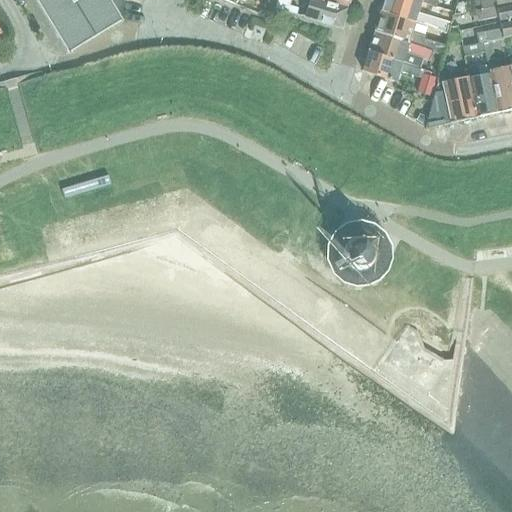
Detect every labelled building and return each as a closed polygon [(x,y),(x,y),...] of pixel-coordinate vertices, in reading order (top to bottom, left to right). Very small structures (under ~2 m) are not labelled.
[(66,49),(68,53),(121,21),(117,15),(108,0),(37,0),(67,49),(66,49)] [(108,0),(117,15),(123,0),(108,0)] [(277,0),(275,8),(296,14),(298,8),(290,5),(292,0),(277,0)] [(348,8),(321,0),(308,0),(304,17),(342,28),(348,8)] [(414,22),(448,33),(451,23),(417,12),(421,2),(416,0),(383,0),(381,11),(414,22)] [(511,0),(476,0),(474,0),(476,10),(511,2),(511,0)] [(497,15),(498,22),(511,19),(511,2),(476,10),(475,10),(477,20),(497,15)] [(443,54),(446,44),(424,37),(425,35),(411,31),(414,22),(381,11),(374,32),(411,44),(418,47),(418,46),(427,49),(431,51),(443,54)] [(483,43),(505,38),(511,36),(511,19),(498,22),(499,28),(480,32),(481,34),(476,35),(478,44),(483,43)] [(426,70),(431,51),(427,49),(418,46),(418,47),(411,44),(374,32),(369,51),(421,68),(426,70)] [(484,50),(506,45),(505,38),(483,43),(484,50)] [(485,52),(484,50),(483,43),(478,44),(462,47),(464,57),(485,52)] [(418,76),(421,68),(369,51),(363,71),(396,82),(400,71),(418,76)] [(511,109),(511,78),(509,65),(497,67),(495,58),(486,59),(489,71),(497,113),(511,109)] [(477,75),(475,66),(467,68),(469,77),(477,117),(497,113),(489,71),(477,75)] [(429,96),(431,92),(435,77),(423,74),(417,92),(429,96)] [(425,128),(477,117),(469,77),(441,83),(443,92),(433,92),(425,128)] [(112,185),(110,177),(64,190),(66,198),(112,185)] [(357,275),(363,274),(370,272),(371,270),(375,267),(378,262),(380,255),(379,248),(376,242),(371,236),(365,233),(357,232),(350,234),(344,238),(339,244),(337,251),(338,258),(340,265),(345,270),(350,273),(357,275)] [(406,323),(379,362),(380,363),(403,376),(420,387),(427,392),(429,390),(447,361),(425,347),(417,330),(406,323)]
